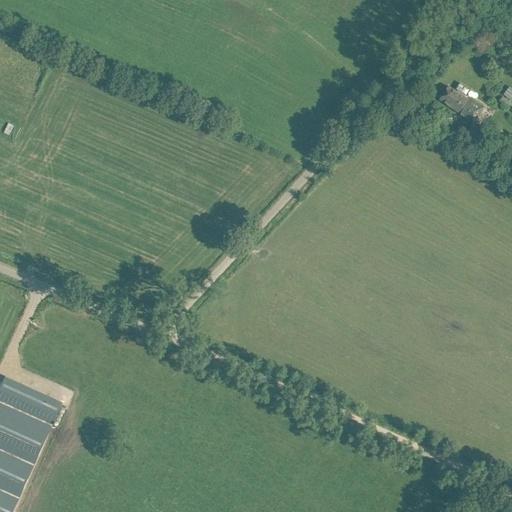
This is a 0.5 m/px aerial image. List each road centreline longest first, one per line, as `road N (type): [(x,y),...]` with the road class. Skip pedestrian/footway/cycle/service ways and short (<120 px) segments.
road 1 (unclassified): [(161,334),(468,0)]
road 2 (track): [(511,494),(161,334)]
road 3 (unclassified): [(161,334),(0,267)]
